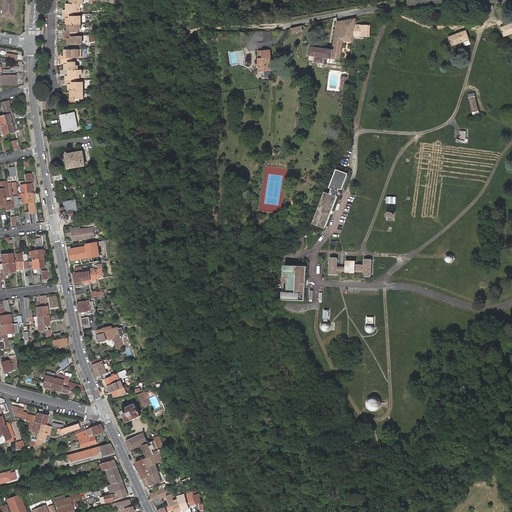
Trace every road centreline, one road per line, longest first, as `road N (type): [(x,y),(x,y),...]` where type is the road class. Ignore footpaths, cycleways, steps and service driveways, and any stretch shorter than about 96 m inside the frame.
road 1 (track): [(392,7),(365,86),(354,174),(314,260),(317,335),(366,417),(380,419),(391,402),(385,286)]
road 2 (track): [(499,0),(450,120),(407,133),(356,131)]
road 3 (residential): [(499,0),(426,2),(285,24)]
road 4 (track): [(378,285),(464,212),(511,142)]
road 5 (track): [(423,131),(401,152),(360,253)]
road 6 (track): [(443,256),(315,252)]
road 7 (secondary): [(66,286),(101,408)]
